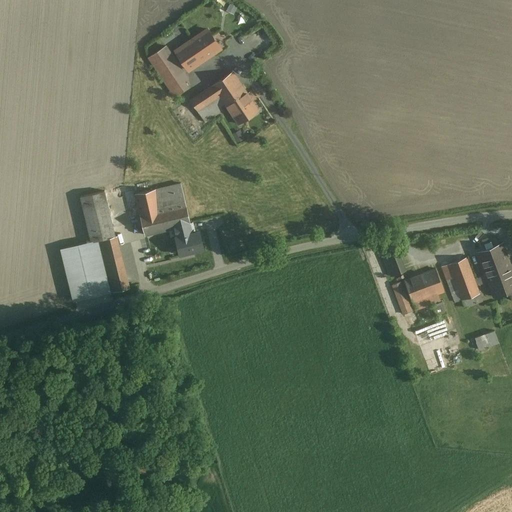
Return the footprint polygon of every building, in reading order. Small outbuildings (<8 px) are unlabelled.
[(201,21),(170,42),(188,69),(220,48),(201,21)] [(188,69),(170,42),(148,58),(175,97),(188,88),(183,82),(187,79),(183,73),(188,69)] [(190,100),(205,122),(216,115),(223,110),(221,107),(225,104),(238,124),(259,110),(232,71),(190,100)] [(240,131),(233,135),(236,142),(243,138),(240,131)] [(135,194),(140,214),(185,203),(181,183),(157,189),(135,194)] [(80,197),(91,241),(91,242),(97,240),(115,236),(104,191),(80,197)] [(185,203),(140,214),(145,235),(176,227),(190,224),(190,223),(190,221),(185,203)] [(176,227),(178,236),(176,237),(180,254),(203,249),(199,231),(194,233),(192,223),(190,223),(190,224),(176,227)] [(84,243),(61,248),(70,283),(74,299),(110,291),(110,292),(128,288),(116,236),(115,236),(97,240),(91,242),(91,241),(84,243)] [(511,247),(509,239),(482,249),(491,273),(499,296),(511,290),(511,247)] [(394,275),(410,269),(400,240),(383,246),(394,275)] [(480,277),(471,253),(445,262),(460,301),(485,291),(480,277)] [(450,289),(440,264),(408,276),(420,308),(445,298),(443,292),(450,289)] [(488,300),(499,296),(491,273),(480,277),(485,291),(488,300)] [(407,313),(417,309),(405,277),(395,281),(407,313)] [(478,337),(482,349),(494,345),(492,339),(500,337),(498,330),(478,337)]
